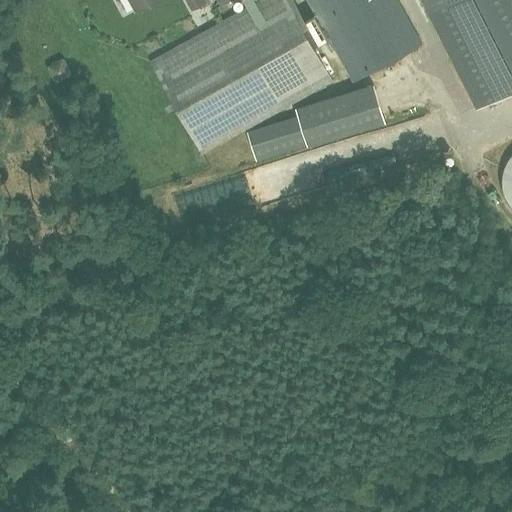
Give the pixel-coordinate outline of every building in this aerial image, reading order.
[(131,0),(137,9),(153,0),(131,0)] [(333,79),(288,0),(259,0),(152,61),(203,152),(333,79)] [(206,1),(205,0),(186,0),(191,9),(206,1)] [(309,0),(354,81),(423,43),(398,0),(309,0)] [(511,0),(425,0),(468,83),(511,60),(511,0)] [(374,83),(297,110),(309,144),(386,117),(374,83)] [(368,152),(371,164),(395,158),(393,146),(368,152)] [(505,170),(503,181),(504,192),(509,202),(511,205),(511,156),(509,160),(505,170)] [(300,195),(300,185),(258,186),(259,207),(291,206),(291,195),(300,195)]
